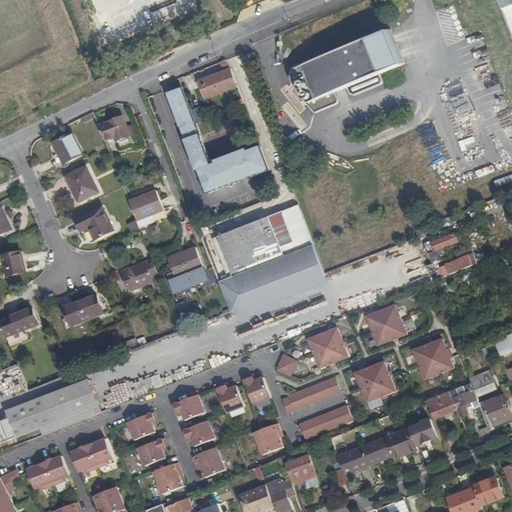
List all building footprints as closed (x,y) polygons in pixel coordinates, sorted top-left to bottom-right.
[(511,0),(500,0),(511,31),(511,0)] [(386,25),(348,39),(365,83),(378,78),(382,71),(380,66),(399,60),(386,25)] [(251,49),(248,39),(240,42),(243,52),(251,49)] [(353,88),(365,83),(348,39),(311,52),(310,49),(306,50),(299,52),(295,55),(292,58),(290,63),(289,68),(290,73),(291,79),(293,83),(295,88),(311,106),(338,96),(335,89),(334,83),(346,80),(348,86),(350,88),(353,88)] [(221,60),(223,69),(231,67),(229,58),(221,60)] [(209,97),(237,87),(231,71),(202,81),(209,97)] [(204,148),(196,125),(182,88),(168,93),(180,126),(181,126),(187,140),(189,139),(192,150),(189,151),(195,168),(199,167),(203,179),(208,177),(212,188),(238,179),(237,176),(250,171),(251,174),(255,173),(254,170),(267,165),(259,144),(246,149),(246,147),(214,159),(215,162),(210,164),(206,151),(200,153),(199,150),(204,148)] [(198,122),(203,121),(199,107),(194,109),(198,122)] [(126,119),(102,128),(108,143),(118,139),(120,144),(134,138),(126,119)] [(84,153),(73,130),(51,141),(62,163),(84,153)] [(101,191),(89,166),(69,176),(81,201),(101,191)] [(208,190),(212,188),(208,177),(203,179),(208,190)] [(159,194),(133,204),(140,224),(153,219),(167,213),(159,194)] [(103,202),(73,217),(79,232),(89,228),(94,239),(116,228),(103,202)] [(217,236),(233,276),(315,243),(299,202),(281,209),(285,216),(293,237),(280,242),(272,222),(269,214),(217,236)] [(0,232),(10,227),(0,207),(0,232)] [(285,216),(272,222),(280,242),(293,237),(285,216)] [(155,225),(153,219),(140,224),(143,230),(155,225)] [(129,224),(132,232),(140,229),(137,220),(129,224)] [(426,244),(434,264),(442,261),(440,255),(457,249),(456,245),(461,243),(459,234),(436,242),(435,240),(426,244)] [(484,250),(478,235),(472,237),(480,260),(490,257),(487,249),(484,250)] [(233,276),(220,281),(232,313),(326,276),(326,272),(315,243),(233,276)] [(511,243),(490,252),(493,259),(511,251),(511,243)] [(198,246),(170,257),(178,277),(205,266),(198,246)] [(26,271),(20,250),(4,254),(10,275),(26,271)] [(330,282),(378,263),(375,254),(327,273),(330,282)] [(450,276),(457,273),(456,273),(478,264),(475,255),(447,266),(448,270),(438,274),(434,264),(426,266),(431,278),(433,283),(439,280),(438,280),(450,276)] [(152,275),(160,272),(154,258),(124,270),(131,291),(155,282),(152,275)] [(211,281),(205,266),(178,277),(171,279),(176,295),(211,281)] [(329,285),(326,276),(232,313),(250,317),(329,285)] [(453,294),(446,277),(439,280),(433,283),(440,300),(453,294)] [(97,295),(66,307),(72,324),(103,312),(97,295)] [(394,302),(365,312),(377,343),(407,332),(394,302)] [(33,306),(0,319),(0,320),(1,323),(6,336),(40,323),(33,306)] [(335,325),(306,335),(318,366),(348,356),(335,325)] [(453,365),(442,337),(413,348),(425,376),(453,365)] [(508,342),(498,346),(501,355),(511,351),(508,342)] [(292,359),(280,354),(274,368),(286,374),(292,359)] [(355,371),(366,400),(395,389),(384,360),(355,371)] [(504,363),(495,366),(498,375),(507,372),(507,370),(504,363)] [(117,378),(132,372),(130,366),(115,372),(117,378)] [(271,396),(263,375),(252,379),(250,374),(244,377),(253,403),(271,396)] [(498,390),(493,374),(476,381),(482,396),(498,390)] [(13,379),(18,393),(28,389),(22,376),(13,379)] [(335,376),(287,394),(288,398),(282,400),(287,412),(341,391),(335,376)] [(145,377),(115,385),(117,391),(107,394),(109,405),(150,395),(145,377)] [(101,405),(91,380),(8,412),(10,420),(0,423),(0,445),(40,429),(101,405)] [(245,406),(237,385),(227,388),(225,384),(218,386),(228,412),(245,406)] [(468,404),(478,400),(474,390),(461,396),(460,392),(463,391),(461,386),(450,391),(457,409),(460,417),(469,414),(466,407),(469,407),(468,404)] [(453,411),(457,409),(450,391),(439,395),(442,403),(434,407),(438,417),(445,414),(453,411)] [(199,394),(175,403),(177,411),(183,410),(188,418),(207,410),(199,394)] [(511,411),(506,397),(486,406),(494,426),(511,419),(511,411)] [(101,405),(40,429),(42,434),(74,422),(103,410),(101,405)] [(347,406),(299,423),(304,438),(353,419),(347,406)] [(156,411),(131,421),(137,438),(158,429),(154,421),(159,419),(156,411)] [(422,434),(414,437),(418,445),(439,437),(432,419),(423,423),(425,429),(421,431),(422,434)] [(210,420),(184,430),(187,437),(193,435),(197,444),(216,437),(210,420)] [(257,429),(267,452),(287,443),(281,428),(284,428),(282,420),(257,429)] [(494,426),(489,428),(494,441),(499,439),(494,426)] [(482,431),(487,444),(494,441),(489,428),(488,428),(482,431)] [(395,458),(419,449),(418,445),(414,437),(412,429),(387,438),(394,455),(395,458)] [(167,437),(141,446),(149,464),(169,456),(164,447),(169,446),(167,437)] [(115,459),(106,438),(73,452),(80,472),(85,469),(86,472),(111,463),(109,460),(115,459)] [(383,460),(394,455),(387,438),(363,447),(369,463),(382,458),(383,460)] [(227,468),(218,445),(194,454),(197,463),(201,462),(207,476),(227,468)] [(355,469),(369,463),(363,447),(339,457),(344,470),(346,474),(356,471),(355,469)] [(29,468),(37,489),(40,486),(42,490),(67,480),(65,478),(71,476),(63,455),(29,468)] [(310,456),(287,464),(294,482),(303,479),(306,478),(307,480),(318,476),(310,456)] [(279,465),(285,463),(282,457),(260,466),(263,474),(274,470),(279,465)] [(158,468),(167,492),(187,485),(181,470),(183,469),(181,460),(158,468)] [(263,474),(260,466),(254,468),(258,479),(264,477),(263,474)] [(341,485),(349,483),(346,474),(344,470),(337,472),(341,485)] [(0,476),(0,499),(11,495),(9,490),(16,487),(12,478),(22,474),(20,471),(10,474),(10,473),(0,476)] [(321,483),(318,476),(307,480),(306,478),(303,479),(307,488),(321,483)] [(496,478),(475,486),(476,488),(482,504),(504,496),(496,478)] [(113,511),(131,505),(122,483),(98,493),(101,501),(104,499),(108,511),(113,511)] [(219,485),(201,492),(206,508),(231,499),(228,492),(223,494),(219,485)] [(264,511),(276,507),(270,493),(267,485),(240,496),(246,511),(259,511),(263,510),(264,511)] [(285,487),(270,493),(276,507),(277,511),(285,511),(293,509),(285,487)] [(482,504),(476,488),(448,499),(452,511),(473,511),(484,508),(482,504)] [(188,511),(195,510),(189,494),(185,495),(187,501),(165,509),(166,511),(188,511)] [(26,511),(27,511),(26,511),(19,511),(11,495),(0,499),(0,511),(26,511)] [(84,508),(80,499),(55,509),(55,511),(80,511),(79,510),(84,508)]
